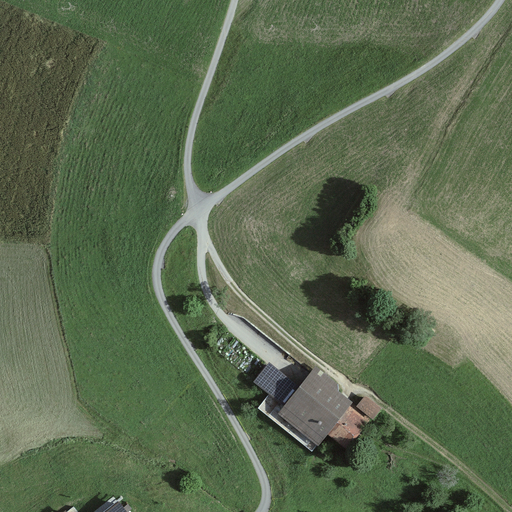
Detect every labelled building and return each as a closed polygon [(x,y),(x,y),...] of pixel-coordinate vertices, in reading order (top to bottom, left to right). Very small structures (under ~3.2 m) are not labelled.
[(268,364),(257,376),(273,389),(283,376),(268,364)] [(313,371),(299,389),(283,408),(296,411),(325,434),(328,431),(352,402),(313,371)] [(280,407),(283,408),(299,389),(283,376),(273,389),(266,396),(280,407)] [(359,404),(373,416),(380,408),(365,396),(359,404)] [(353,401),(352,402),(328,431),(345,445),(347,442),(350,444),(358,435),(355,433),(370,414),(353,401)]
